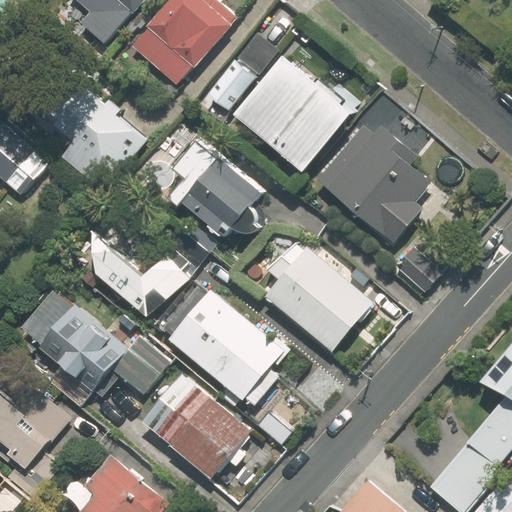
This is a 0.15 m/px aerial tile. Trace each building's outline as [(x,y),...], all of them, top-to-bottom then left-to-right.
[(108,43),(145,0),(80,0),(92,10),(83,21),(108,43)] [(239,16),(220,0),(174,0),(134,46),(180,85),(239,16)] [(211,95),(232,112),(281,51),(260,34),(211,95)] [(238,115),(305,173),(356,114),(289,56),(238,115)] [(108,165),(122,176),(151,141),(120,116),(125,110),(112,99),(107,105),(60,67),(31,101),(78,139),(65,155),(96,180),(108,165)] [(0,117),(0,174),(23,194),(51,162),(0,117)] [(366,125),(320,180),(395,244),(425,209),(417,201),(434,182),(412,164),(419,156),(382,125),(375,133),(366,125)] [(182,199),(226,238),(236,227),(248,234),(264,229),(267,213),(260,200),(266,192),(223,154),(182,199)] [(47,245),(32,231),(10,253),(25,268),(47,245)] [(175,243),(201,267),(212,255),(186,231),(175,243)] [(79,253),(149,319),(189,276),(166,254),(143,279),(96,235),(79,253)] [(334,349),(375,302),(302,241),(269,273),(281,283),(270,295),(334,349)] [(414,246),(399,265),(428,290),(444,271),(414,246)] [(23,328),(99,393),(117,372),(134,351),(58,287),(23,328)] [(273,369),(289,350),(215,289),(209,295),(202,289),(170,327),(178,333),(171,341),(251,406),(277,373),(273,369)] [(134,351),(117,372),(146,397),(176,362),(147,337),(134,351)] [(463,511),(470,511),(511,459),(511,349),(484,381),(508,395),(433,488),(463,511)] [(65,466),(46,450),(74,417),(12,364),(0,378),(0,438),(12,448),(10,451),(21,460),(10,473),(39,497),(65,466)] [(213,480),(255,431),(185,372),(143,421),(213,480)] [(179,511),(180,511),(113,454),(88,483),(100,493),(83,511),(179,511)] [(341,511),(342,511),(407,511),(369,479),(341,511)] [(511,511),(511,490),(502,483),(477,511),(511,511)]
